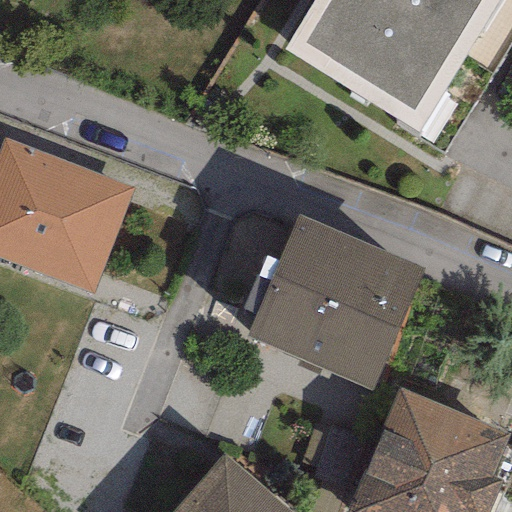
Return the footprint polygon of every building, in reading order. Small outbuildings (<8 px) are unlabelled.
[(497,0),(311,0),(281,50),(416,132),(497,0)] [(132,189),(2,140),(0,143),(0,259),(92,294),(132,189)] [(421,269),(295,215),(243,335),(369,390),(421,269)] [(508,436),(397,390),(345,511),(485,511),(497,483),(489,480),(508,436)] [(286,511),(222,455),(171,511),(286,511)]
